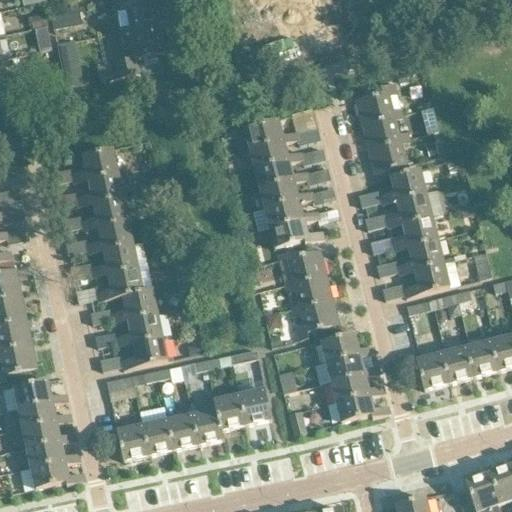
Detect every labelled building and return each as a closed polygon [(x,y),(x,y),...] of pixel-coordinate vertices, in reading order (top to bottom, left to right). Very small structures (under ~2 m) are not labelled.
[(22,0),(25,9),(46,5),(45,0),(22,0)] [(113,0),(115,9),(154,2),(153,0),(113,0)] [(115,9),(120,37),(159,30),(154,2),(115,9)] [(69,5),(71,17),(80,16),(77,3),(69,5)] [(80,16),(71,17),(51,22),(53,32),(82,27),(80,16)] [(43,18),(31,20),(34,32),(46,29),(43,18)] [(112,67),(99,70),(101,85),(109,84),(114,83),(142,78),(142,77),(139,62),(164,58),(159,30),(120,37),(125,65),(112,67)] [(50,45),(38,47),(40,55),(52,53),(50,45)] [(398,79),(396,80),(397,86),(407,83),(406,78),(406,77),(398,79)] [(356,104),(363,129),(394,121),(393,114),(389,99),(397,97),(395,88),(372,93),(373,99),(356,104)] [(433,111),(421,115),(427,138),(433,136),(439,135),(433,112),(433,111)] [(363,129),(369,153),(401,144),(399,138),(395,124),(403,121),(401,112),(393,114),(394,121),(363,129)] [(245,132),(250,153),(284,144),(285,148),(299,145),(297,137),(283,141),(278,124),(245,132)] [(401,144),(369,153),(375,178),(407,170),(401,148),(410,146),(407,136),(399,138),(401,144)] [(250,153),(255,173),(289,164),(290,168),(304,165),(302,157),(288,160),(285,148),(284,144),(250,153)] [(435,144),(428,146),(431,158),(438,156),(435,144)] [(75,188),(89,185),(89,184),(118,177),(113,153),(84,159),(87,175),(73,178),(75,188)] [(447,165),(450,176),(461,173),(458,162),(447,165)] [(255,173),(260,192),(294,184),(295,188),(309,184),(307,177),(293,180),(290,168),(289,164),(255,173)] [(382,210),(396,206),(396,205),(425,197),(418,173),(389,181),(393,196),(379,200),(382,210)] [(79,211),(94,208),(94,207),(123,201),(118,177),(89,184),(89,185),(92,198),(77,201),(79,211)] [(260,192),(265,212),(299,204),(300,208),(314,204),(312,196),(298,200),(295,188),(294,184),(260,192)] [(388,233),(402,229),(402,228),(431,220),(425,197),(396,205),(396,206),(400,220),(385,223),(388,233)] [(84,235),(99,232),(99,231),(128,224),(123,201),(94,207),(94,208),(97,222),(82,225),(84,235)] [(265,212),(270,232),(304,223),(305,228),(319,224),(317,216),(303,220),(300,208),(299,204),(265,212)] [(474,209),(462,212),(464,220),(476,217),(474,209)] [(166,216),(158,218),(161,232),(169,231),(166,217),(166,216)] [(394,256),(408,252),(408,251),(437,244),(431,220),(402,228),(402,229),(406,243),(393,246),(392,247),(393,253),(394,256)] [(304,223),(270,232),(276,253),(305,246),(305,248),(324,244),(322,236),(308,240),(305,228),(304,223)] [(89,258),(104,255),(104,254),(133,248),(128,224),(99,231),(99,232),(102,245),(87,248),(89,258)] [(0,245),(8,244),(7,236),(0,237),(0,245)] [(392,242),(372,247),(374,258),(377,257),(393,253),(392,247),(393,246),(392,242)] [(400,279),(415,276),(414,275),(444,267),(437,244),(408,251),(408,252),(412,266),(398,270),(400,279)] [(95,282),(109,279),(109,278),(138,272),(133,248),(104,254),(104,255),(107,269),(92,272),(95,282)] [(288,296),(296,294),(294,287),(326,279),(320,254),(288,262),(294,284),(285,286),(288,296)] [(0,265),(12,264),(11,256),(0,257),(0,265)] [(184,262),(173,264),(178,287),(189,285),(187,273),(184,262)] [(476,268),(479,283),(492,280),(488,265),(476,268)] [(414,275),(415,276),(418,289),(404,293),(406,303),(450,292),(444,267),(414,275)] [(0,301),(21,297),(16,272),(0,275),(0,301)] [(100,306),(123,301),(123,300),(143,296),(143,295),(138,272),(109,278),(109,279),(112,293),(97,297),(100,306)] [(294,320),(302,318),(300,311),(333,303),(326,279),(294,287),(296,294),(300,308),(292,310),(294,320)] [(506,286),(493,289),(495,297),(508,294),(506,286)] [(114,327),(128,324),(128,323),(158,317),(153,293),(143,295),(143,296),(123,300),(123,301),(126,315),(112,318),(114,327)] [(469,295),(457,298),(459,307),(471,304),(469,295)] [(0,327),(27,322),(21,297),(0,301),(0,327)] [(457,298),(445,301),(447,310),(459,307),(457,298)] [(300,311),(302,318),(306,332),(298,334),(300,344),(309,342),(307,336),(339,328),(333,303),(300,311)] [(421,316),(419,308),(407,311),(409,319),(421,316)] [(437,313),(435,317),(437,324),(441,326),(444,325),(446,321),(444,314),(441,312),(437,313)] [(119,351),(133,348),(133,347),(163,340),(158,317),(128,323),(128,324),(131,338),(117,341),(119,351)] [(0,360),(1,360),(0,355),(0,352),(32,347),(27,322),(0,327),(0,360)] [(321,346),(326,367),(360,359),(361,362),(375,359),(373,351),(359,354),(355,337),(321,346)] [(511,339),(488,345),(496,376),(511,371),(511,339)] [(133,347),(133,348),(136,362),(122,365),(124,375),(143,370),(168,365),(163,340),(133,347)] [(488,345),(465,351),(473,382),(496,376),(488,345)] [(0,352),(0,355),(1,360),(4,374),(0,375),(0,385),(7,384),(5,379),(37,372),(32,347),(0,352)] [(203,347),(189,350),(191,359),(205,356),(203,347)] [(465,351),(440,358),(448,388),(473,382),(465,351)] [(243,359),(245,368),(259,365),(257,356),(243,359)] [(448,388),(440,358),(416,364),(424,394),(448,388)] [(326,367),(331,386),(365,378),(366,382),(380,378),(378,371),(364,375),(361,362),(360,359),(326,367)] [(218,364),(205,367),(207,375),(220,372),(218,364)] [(207,375),(205,367),(192,370),(194,378),(207,375)] [(168,375),(156,377),(157,386),(170,383),(168,375)] [(278,380),(281,391),(297,387),(294,376),(278,380)] [(157,386),(156,377),(143,380),(145,388),(157,386)] [(331,386),(336,406),(370,398),(371,402),(385,398),(383,390),(369,394),(366,382),(365,378),(331,386)] [(121,392),(119,383),(107,386),(109,395),(121,392)] [(14,391),(19,412),(53,405),(53,409),(68,406),(66,398),(52,401),(48,384),(14,391)] [(265,395),(237,401),(244,430),(271,424),(265,395)] [(370,398),(336,406),(342,427),(372,419),(372,422),(390,418),(388,410),(374,414),(371,402),(370,398)] [(213,406),(214,414),(219,435),(222,435),(244,430),(237,401),(213,406)] [(19,412),(23,432),(57,425),(58,429),(72,426),(71,418),(56,421),(53,409),(53,405),(19,412)] [(214,414),(190,419),(196,450),(224,444),(222,435),(219,435),(214,414)] [(292,431),(305,428),(302,415),(288,418),(292,431)] [(190,419),(166,424),(172,455),(196,450),(190,419)] [(166,424),(141,430),(147,460),(172,455),(166,424)] [(23,432),(27,452),(61,445),(62,449),(76,446),(75,438),(60,441),(58,429),(57,425),(23,432)] [(147,460),(141,430),(117,435),(124,465),(147,460)] [(27,452),(31,472),(65,465),(66,469),(81,466),(79,458),(65,461),(62,449),(61,445),(27,452)] [(65,465),(31,472),(36,493),(66,487),(67,490),(85,486),(83,478),(69,481),(66,469),(65,465)] [(511,469),(490,478),(501,507),(511,503),(511,469)] [(488,511),(501,507),(490,478),(465,487),(474,511),(488,511)] [(428,511),(426,501),(396,509),(397,511),(428,511)]
